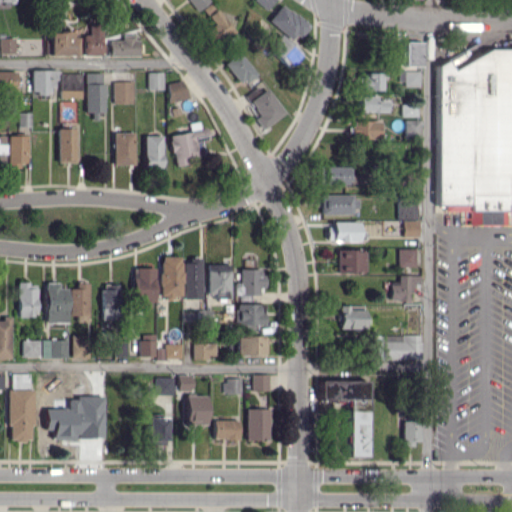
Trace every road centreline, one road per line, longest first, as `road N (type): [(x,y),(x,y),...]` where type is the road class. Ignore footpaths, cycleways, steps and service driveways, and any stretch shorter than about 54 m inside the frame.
road 1 (residential): [(0,488),(511,488)]
road 2 (residential): [(0,246),(108,246),(186,216),(94,196),(0,199)]
road 3 (residential): [(265,181),(299,282),(296,511)]
road 4 (residential): [(142,0),(212,84),(265,181)]
road 5 (residential): [(314,0),(328,9),(511,18)]
road 6 (residential): [(328,9),(329,56),(314,119),(265,181)]
